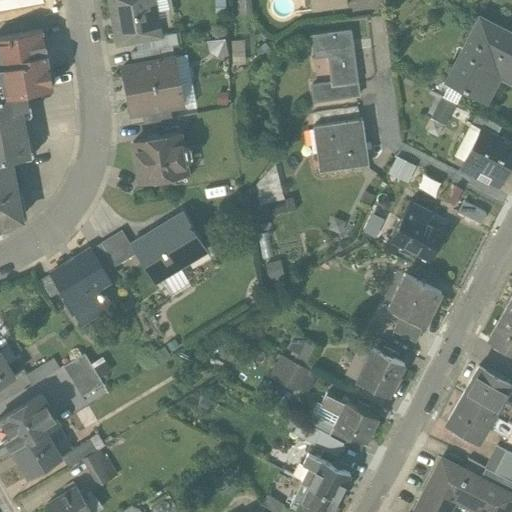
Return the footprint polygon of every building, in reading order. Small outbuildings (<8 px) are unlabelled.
[(0,0),(0,13),(10,12),(37,7),(35,0),(0,0)] [(154,39),(159,38),(152,0),(110,0),(118,46),(154,39)] [(345,0),(310,0),(312,12),(346,6),(345,0)] [(0,26),(12,24),(10,12),(0,13),(0,26)] [(511,41),(475,23),(466,41),(468,42),(448,81),(485,99),(496,76),(498,77),(505,62),(511,65),(511,41)] [(42,31),(0,38),(0,93),(1,98),(23,94),(53,89),(42,31)] [(349,33),(311,39),(314,59),(328,57),(331,84),(311,87),(313,103),(333,100),(332,87),(356,84),(349,33)] [(159,38),(154,39),(156,50),(159,49),(178,46),(176,35),(159,38)] [(156,50),(131,55),(133,66),(161,61),(159,49),(156,50)] [(133,66),(123,68),(127,92),(178,82),(174,58),(161,61),(133,66)] [(178,82),(127,92),(132,117),(142,115),(171,109),(183,107),(178,82)] [(356,84),(332,87),(333,100),(358,96),(356,84)] [(27,119),(23,94),(1,98),(0,98),(0,162),(10,161),(28,158),(21,120),(27,119)] [(444,126),(453,104),(438,98),(429,120),(444,126)] [(171,109),(142,115),(144,125),(173,120),(171,109)] [(312,112),(313,122),(356,119),(355,109),(312,112)] [(500,127),(477,115),(470,128),(479,132),(479,131),(494,138),(500,127)] [(313,128),(319,172),(366,165),(360,121),(313,128)] [(479,132),(463,163),(501,182),(511,159),(511,147),(494,138),(479,131),(479,132)] [(161,137),(147,140),(147,141),(132,144),(139,181),(155,178),(155,181),(187,175),(185,164),(186,163),(190,157),(188,151),(182,146),(181,147),(179,135),(161,139),(161,137)] [(0,223),(18,221),(16,208),(19,206),(10,161),(0,162),(0,223)] [(409,203),(389,242),(429,261),(444,231),(426,222),(430,214),(409,203)] [(484,214),(463,203),(457,214),(479,224),(484,214)] [(182,212),(134,241),(159,281),(188,263),(187,262),(206,250),(182,212)] [(135,254),(121,231),(101,244),(115,267),(135,254)] [(115,267),(101,244),(91,250),(105,273),(115,267)] [(91,250),(49,275),(60,292),(79,323),(110,304),(109,302),(105,304),(101,298),(105,295),(102,290),(98,293),(95,287),(108,279),(105,273),(91,250)] [(60,292),(49,275),(40,281),(50,298),(60,292)] [(439,294),(403,277),(388,307),(423,324),(426,317),(427,318),(439,294)] [(511,316),(509,314),(493,342),(499,346),(496,351),(506,356),(508,351),(511,353),(511,316)] [(420,329),(398,320),(392,333),(413,343),(420,329)] [(320,347),(305,340),(297,356),(311,363),(320,347)] [(403,365),(371,349),(367,357),(359,352),(347,375),(364,385),(386,396),(387,397),(403,365)] [(84,355),(64,367),(83,398),(103,386),(100,381),(84,355)] [(0,387),(14,379),(0,356),(0,387)] [(45,365),(25,378),(31,387),(51,375),(45,365)] [(307,371),(297,366),(285,385),(295,391),(307,371)] [(511,386),(511,384),(480,366),(464,393),(510,420),(511,415),(511,402),(505,398),(511,386)] [(386,396),(364,385),(358,397),(380,408),(386,396)] [(511,421),(510,420),(464,393),(450,418),(482,437),(489,426),(508,437),(511,429),(511,421)] [(333,426),(364,443),(376,419),(326,394),(314,417),(333,426)] [(41,396),(0,420),(0,432),(5,440),(6,439),(13,452),(12,452),(13,454),(45,434),(59,426),(41,396)] [(299,422),(292,436),(311,445),(318,432),(299,422)] [(364,443),(333,426),(327,437),(340,444),(359,453),(364,443)] [(327,437),(318,432),(311,445),(334,457),(340,444),(327,437)] [(45,434),(13,454),(29,479),(61,460),(45,434)] [(480,477),(481,475),(444,455),(413,511),(510,511),(511,509),(511,504),(505,501),(509,492),(480,477)] [(348,475),(318,461),(317,461),(307,456),(301,466),(307,468),(301,482),(336,500),(348,475)] [(297,469),(277,459),(273,467),(292,477),(297,469)] [(298,511),(329,511),(336,500),(301,482),(289,507),(298,511)] [(46,507),(49,511),(88,511),(75,490),(46,507)]
